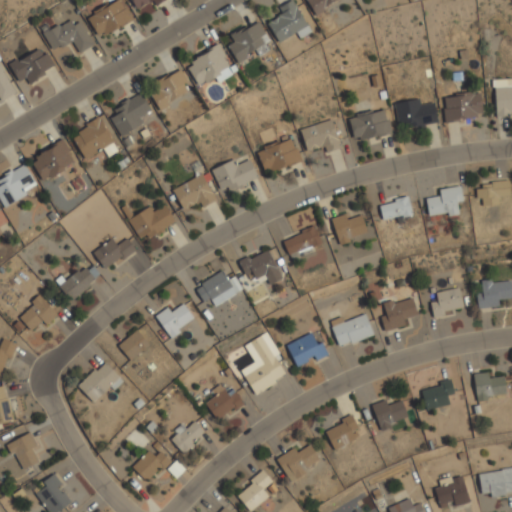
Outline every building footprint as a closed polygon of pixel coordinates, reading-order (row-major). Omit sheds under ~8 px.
[(114,0),(87,16),(100,38),(133,18),(121,0),(114,0)] [(130,0),(137,10),(152,0),(155,6),(165,0),(130,0)] [(294,0),(289,0),(279,5),(283,14),(268,22),(278,42),(308,27),(294,0)] [(306,0),(314,13),(337,0),(306,0)] [(72,40),(78,52),(92,44),(77,13),(42,31),(52,50),(72,40)] [(224,38),(237,61),(270,42),(257,19),(224,38)] [(230,67),(219,44),(185,61),(196,83),(230,67)] [(9,62),(20,84),(54,68),(42,45),(9,62)] [(0,99),(15,91),(0,64),(0,99)] [(160,108),(192,88),(179,67),(146,87),(160,108)] [(495,114),(511,113),(511,77),(494,78),(495,114)] [(442,96),(445,121),(483,116),(479,91),(442,96)] [(107,113),(121,135),(144,120),(141,115),(150,109),(139,92),(107,113)] [(433,103),(422,104),(421,97),(394,101),(397,122),(407,121),(409,129),(437,125),(433,103)] [(391,132),(385,108),(348,116),(354,140),(391,132)] [(103,147),(107,153),(116,148),(98,116),(70,132),(84,158),(103,147)] [(300,127),(306,148),(317,145),(319,153),(339,147),(332,119),(300,127)] [(300,159),(291,137),(257,151),(266,173),(300,159)] [(30,160),(45,180),(75,158),(60,138),(30,160)] [(238,164),(235,157),(211,168),(222,193),(257,178),(249,159),(238,164)] [(0,198),(5,206),(37,184),(22,163),(0,177),(0,198)] [(193,200),(197,207),(215,199),(203,173),(173,187),(181,206),(193,200)] [(499,202),(498,196),(510,194),(507,178),(474,185),(479,207),(499,202)] [(456,214),(455,205),(462,204),(460,186),(436,188),(437,198),(425,199),(427,217),(456,214)] [(378,205),(383,222),(411,212),(406,195),(378,205)] [(142,241),(175,221),(165,204),(154,210),(150,205),(128,218),(142,241)] [(351,218),(349,212),(330,218),(337,243),(367,234),(361,215),(351,218)] [(312,247),(321,244),(314,225),(282,239),(291,261),(314,251),(312,247)] [(107,270),(134,247),(126,238),(117,245),(110,237),(92,252),(107,270)] [(238,260),(245,277),(255,272),(263,289),(281,281),(267,248),(238,260)] [(100,279),(92,264),(58,282),(66,297),(100,279)] [(215,304),(235,293),(222,269),(193,285),(202,301),(211,296),(215,304)] [(477,308),(500,306),(500,298),(511,298),(511,278),(482,280),(482,289),(475,289),(477,308)] [(462,310),(457,287),(435,291),(436,299),(430,301),(433,316),(462,310)] [(39,321),(43,326),(58,312),(41,293),(17,314),(30,329),(39,321)] [(408,325),(405,317),(417,313),(411,295),(377,305),(385,331),(408,325)] [(183,303),(175,309),(170,303),(154,315),(170,337),(194,319),(183,303)] [(330,324),(339,348),(373,334),(363,311),(330,324)] [(117,347),(131,360),(151,339),(137,326),(117,347)] [(285,343),(296,368),(326,355),(315,330),(285,343)] [(248,341),(261,364),(243,374),(253,393),(285,376),(262,334),(248,341)] [(0,376),(15,343),(2,337),(0,342),(0,376)] [(120,378),(103,359),(76,385),(94,403),(120,378)] [(492,370),(472,373),(476,401),(505,397),(503,377),(493,378),(492,370)] [(448,404),(445,395),(453,393),(449,380),(420,388),(426,410),(448,404)] [(243,401),(231,388),(225,393),(217,384),(210,392),(213,396),(203,405),(220,422),(243,401)] [(5,385),(0,386),(0,423),(13,421),(5,385)] [(408,420),(400,401),(390,404),(388,398),(370,405),(380,430),(408,420)] [(322,427),(333,449),(355,439),(351,431),(358,428),(351,414),(322,427)] [(183,453),(205,433),(189,416),(167,436),(183,453)] [(44,458),(31,431),(5,443),(18,470),(44,458)] [(295,445),(274,458),(289,481),(320,461),(310,444),(299,451),(295,445)] [(153,455),(149,450),(129,469),(144,485),(170,461),(160,449),(153,455)] [(511,493),(511,468),(478,471),(480,496),(511,493)] [(264,485),(270,481),(264,471),(235,490),(247,509),(270,495),(264,485)] [(30,488),(47,511),(55,511),(72,501),(53,472),(30,488)] [(431,483),(440,510),(469,501),(460,474),(431,483)] [(423,511),(421,502),(410,505),(409,499),(388,504),(390,511),(423,511)]
